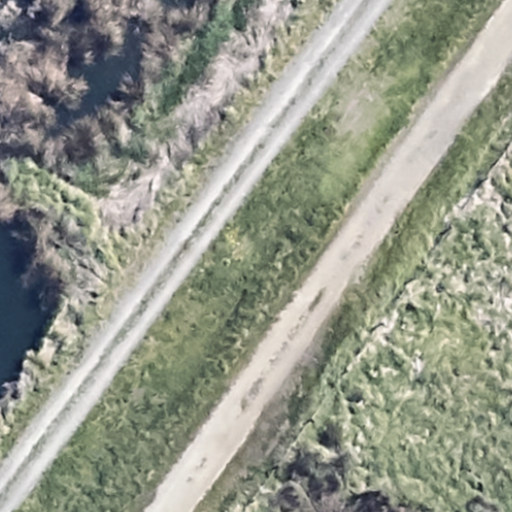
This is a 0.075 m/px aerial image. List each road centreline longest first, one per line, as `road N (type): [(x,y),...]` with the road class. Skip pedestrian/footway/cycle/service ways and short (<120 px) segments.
road 1 (track): [(375,0),(0,505)]
road 2 (track): [(511,36),(162,511)]
